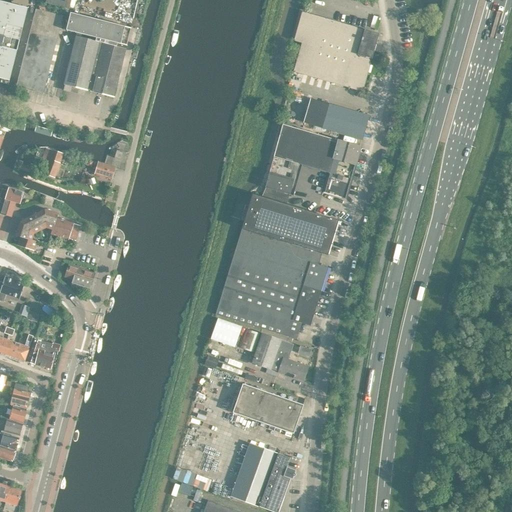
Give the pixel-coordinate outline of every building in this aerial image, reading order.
[(0,0),(0,82),(8,84),(27,7),(0,0)] [(69,8),(71,0),(47,0),(47,2),(69,8)] [(16,86),(43,93),(62,16),(35,9),(16,86)] [(347,87),(362,91),(370,63),(369,63),(370,58),(371,59),(374,50),(379,52),(381,45),(376,44),(379,33),(302,12),(294,40),(301,43),(293,71),(347,87)] [(69,13),(65,30),(77,33),(77,36),(125,48),(130,28),(69,13)] [(88,90),(90,90),(98,59),(102,42),(77,36),(76,36),(64,84),(87,91),(88,90)] [(125,48),(102,42),(98,59),(121,64),(125,48)] [(113,97),(121,64),(98,59),(90,90),(90,91),(113,97)] [(303,122),(362,139),(369,116),(310,99),(303,122)] [(7,127),(23,130),(24,124),(8,122),(7,127)] [(265,188),(262,197),(286,204),(289,195),(293,196),(302,165),(329,172),(323,192),(341,197),(345,198),(354,167),(360,146),(282,125),(265,188)] [(35,131),(51,135),(53,130),(36,126),(35,131)] [(42,158),(49,161),(44,173),(54,177),(59,163),(58,163),(62,154),(52,150),(52,151),(46,148),(42,158)] [(114,158),(122,160),(124,152),(116,150),(114,158)] [(95,173),(111,178),(114,167),(98,163),(95,173)] [(0,194),(0,197),(2,198),(0,202),(5,203),(1,214),(11,217),(15,202),(19,203),(21,199),(23,199),(24,195),(23,193),(23,192),(17,190),(9,187),(8,189),(8,190),(2,188),(0,194)] [(252,194),(242,229),(321,253),(327,255),(338,220),(323,215),(317,214),(290,206),(286,204),(262,197),(256,195),(252,194)] [(21,221),(19,223),(15,235),(20,237),(17,245),(33,250),(36,241),(32,240),(34,233),(46,227),(52,229),(51,234),(68,239),(69,238),(75,240),(80,225),(73,223),(74,223),(56,218),(58,213),(46,209),(43,210),(21,221)] [(242,229),(231,263),(303,285),(321,291),(328,267),(324,266),(325,264),(319,262),(321,253),(242,229)] [(217,309),(215,314),(298,340),(300,335),(301,331),(299,330),(301,323),(301,322),(292,320),(303,285),(231,263),(217,309)] [(64,276),(73,279),(71,286),(88,292),(90,285),(91,285),(94,273),(68,265),(64,276)] [(25,283),(5,276),(3,282),(0,281),(0,300),(3,302),(6,294),(20,298),(25,283)] [(303,285),(292,320),(301,322),(301,323),(310,325),(317,302),(319,302),(321,297),(319,296),(321,291),(303,285)] [(45,295),(41,300),(58,312),(62,307),(45,295)] [(29,312),(26,319),(36,322),(39,315),(29,312)] [(210,339),(234,347),(241,326),(217,318),(210,339)] [(260,333),(246,328),(240,347),(254,352),(260,333)] [(293,344),(281,340),(261,333),(251,362),(271,370),(271,369),(278,371),(278,372),(290,376),(291,375),(293,376),(293,378),(294,378),(303,381),(306,372),(304,371),(306,366),(308,366),(288,359),(293,344)] [(2,352),(13,356),(18,343),(6,339),(2,352)] [(26,361),(34,364),(41,341),(35,339),(26,361)] [(18,343),(13,356),(24,360),(29,347),(18,343)] [(40,344),(39,349),(38,349),(35,364),(50,368),(54,353),(53,353),(54,350),(59,351),(60,345),(53,343),(50,352),(52,347),(40,344)] [(298,353),(309,356),(311,349),(300,346),(298,353)] [(5,387),(14,389),(10,404),(26,408),(28,401),(29,402),(31,393),(27,392),(29,387),(7,381),(5,387)] [(236,401),(233,412),(263,423),(293,433),(297,421),(303,405),(242,384),(238,396),(236,401)] [(9,419),(23,423),(26,411),(12,407),(9,419)] [(4,431),(20,435),(23,424),(7,420),(4,431)] [(0,444),(16,450),(19,438),(0,432),(0,444)] [(290,457),(250,443),(231,496),(275,511),(278,511),(290,478),(292,479),(293,476),(296,475),(295,472),(295,469),(286,466),(290,457)] [(0,457),(12,461),(16,451),(0,445),(0,457)] [(179,480),(182,481),(179,491),(190,493),(192,486),(208,490),(212,477),(182,470),(179,480)] [(0,499),(5,501),(10,487),(6,485),(5,484),(2,483),(1,484),(0,483),(0,499)] [(10,487),(5,501),(16,505),(21,490),(20,490),(19,488),(16,487),(15,488),(10,487)] [(203,511),(240,511),(208,500),(203,511)]
